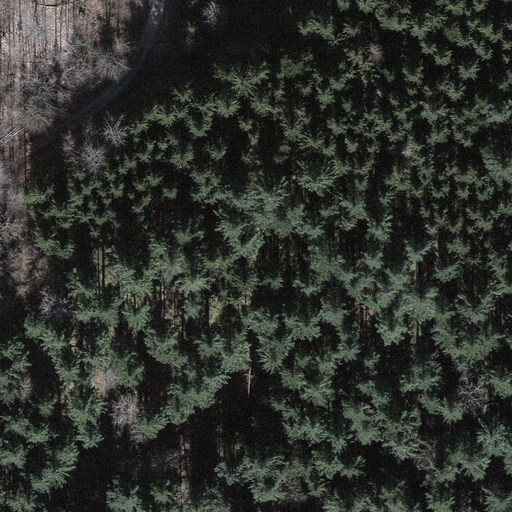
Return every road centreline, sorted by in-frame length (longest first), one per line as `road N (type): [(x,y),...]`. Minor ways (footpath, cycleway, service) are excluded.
road 1 (track): [(156,0),(143,66),(93,106),(0,156)]
road 2 (track): [(279,0),(143,66)]
